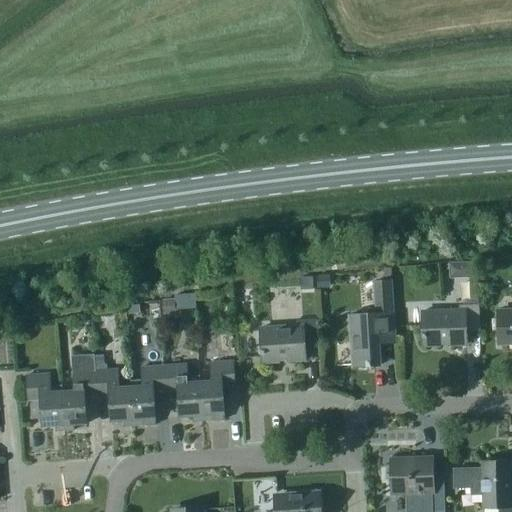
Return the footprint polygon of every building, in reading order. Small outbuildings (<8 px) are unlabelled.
[(463,262),(463,278),(472,277),(472,262),(463,262)] [(393,311),(390,268),(384,268),(384,280),(372,280),(374,308),(366,308),(367,313),(349,314),(352,366),(381,364),(379,343),(395,342),(393,311)] [(329,276),(317,276),(318,287),(330,286),(329,276)] [(312,277),(300,277),(301,289),(313,289),(312,277)] [(174,301),(162,302),(162,311),(174,311),(174,301)] [(466,331),(480,330),(479,304),(459,304),(459,310),(422,311),(423,345),(466,344),(466,331)] [(138,305),(126,307),(127,315),(139,313),(138,305)] [(511,309),(498,310),(499,343),(511,342),(511,309)] [(305,346),(319,345),(317,318),(297,319),(297,325),(260,327),(262,362),(305,359),(305,346)] [(217,336),(217,352),(227,351),(227,336),(217,336)] [(74,390),(62,391),(65,430),(74,429),(74,424),(87,423),(85,396),(97,395),(95,370),(94,354),(72,356),(74,390)] [(211,380),(200,381),(202,420),(225,419),(223,386),(235,386),(233,361),(210,362),(211,380)] [(180,416),(193,415),(193,421),(202,420),(200,381),(200,376),(188,376),(187,364),(164,365),(166,390),(178,389),(180,416)] [(131,380),(131,386),(134,425),(156,424),(154,391),(166,390),(164,365),(141,367),(142,380),(131,380)] [(118,369),(95,370),(97,395),(109,394),(111,421),(124,420),(125,426),(134,425),(131,386),(119,386),(118,369)] [(56,431),(65,430),(62,391),(62,385),(50,386),(49,373),(26,375),(28,400),(40,399),(42,426),(55,425),(56,431)] [(444,511),(444,472),(432,472),(432,456),(392,457),(393,495),(406,494),(406,511),(444,511)] [(482,468),(454,469),(455,488),(470,488),(471,494),(483,494),(483,504),(499,504),(498,511),(511,511),(511,491),(511,492),(510,463),(506,464),(506,460),(494,460),(494,464),(482,464),(482,468)] [(266,511),(265,511),(318,511),(317,493),(277,496),(278,511),(266,511)]
